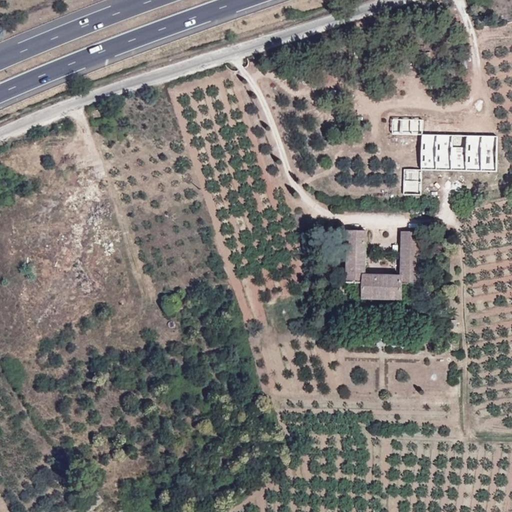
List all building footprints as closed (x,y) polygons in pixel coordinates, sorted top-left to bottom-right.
[(423,120),(392,119),(392,133),(423,134),(423,120)] [(496,172),(497,137),(423,134),(421,169),(496,172)] [(421,169),(404,169),(403,194),(420,194),(421,169)] [(350,231),(348,283),(364,284),(364,299),(404,300),(404,285),(420,285),(421,232),(403,232),(402,277),(366,277),(367,231),(350,231)] [(182,309),(179,295),(165,299),(168,312),(182,309)]
